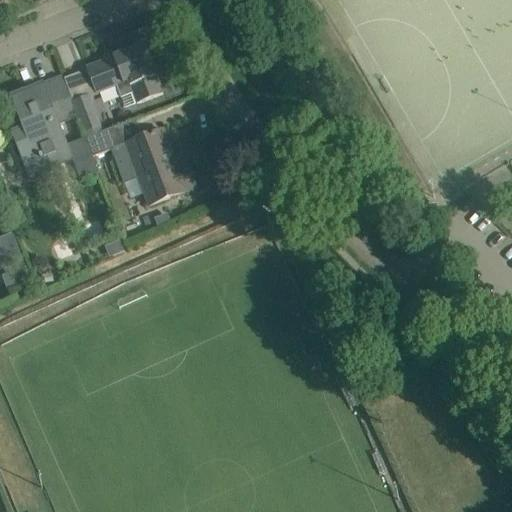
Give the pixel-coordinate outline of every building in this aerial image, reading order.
[(86,69),(96,94),(97,97),(100,96),(99,95),(117,88),(122,99),(132,95),(137,105),(163,95),(145,47),(86,69)] [(16,146),(24,165),(29,178),(73,160),(79,175),(96,168),(86,143),(69,150),(59,124),(78,117),(63,79),(11,99),(28,142),(16,146)] [(87,138),(102,133),(88,97),(73,103),(87,138)] [(94,158),(122,147),(115,128),(102,133),(87,138),(94,158)] [(122,147),(111,151),(124,185),(141,179),(152,206),(178,196),(197,189),(187,164),(174,169),(169,156),(172,155),(163,132),(145,139),(126,146),(122,147)] [(431,204),(411,219),(418,229),(438,213),(431,204)] [(168,215),(155,219),(159,229),(171,224),(168,215)] [(12,235),(0,239),(0,270),(23,262),(12,235)] [(121,241),(108,246),(112,257),(125,252),(121,241)] [(25,268),(2,277),(7,290),(30,281),(25,268)]
